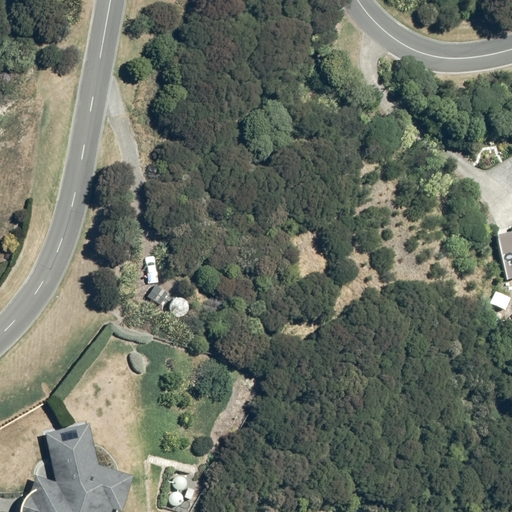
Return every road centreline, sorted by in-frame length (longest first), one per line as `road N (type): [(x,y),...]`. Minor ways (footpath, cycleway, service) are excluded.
road 1 (residential): [(104,0),(60,248),(0,330)]
road 2 (residential): [(511,46),(442,57),(390,37),(360,0)]
